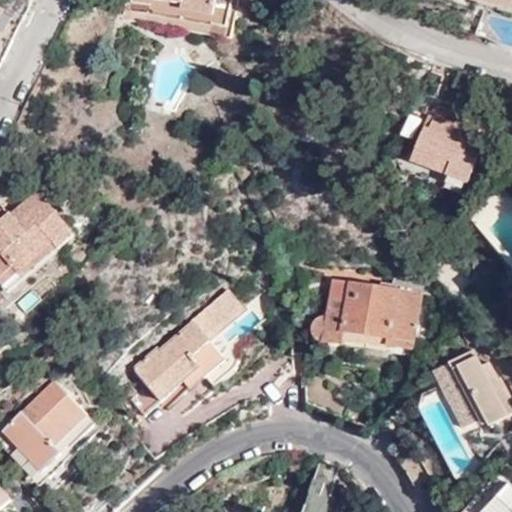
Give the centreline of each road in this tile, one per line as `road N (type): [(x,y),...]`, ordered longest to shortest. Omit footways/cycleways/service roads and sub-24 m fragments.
road 1 (residential): [(399,511),(383,471),(341,443),(261,429),(203,455),(133,511)]
road 2 (residential): [(352,0),(511,81)]
road 3 (residential): [(0,115),(55,0)]
